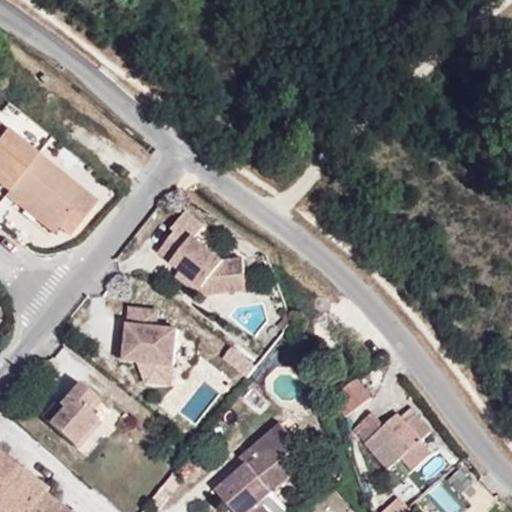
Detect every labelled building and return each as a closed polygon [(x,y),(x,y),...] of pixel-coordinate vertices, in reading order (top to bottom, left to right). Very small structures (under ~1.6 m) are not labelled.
[(494,96),(511,75),(511,58),(497,46),(471,76),(494,96)] [(0,188),(3,191),(35,151),(0,122),(0,188)] [(67,233),(82,215),(71,206),(83,190),(35,151),(3,191),(1,194),(13,204),(20,196),(55,224),(67,233)] [(95,200),(83,190),(71,206),(82,215),(95,200)] [(55,224),(20,196),(13,204),(48,232),(55,224)] [(185,233),(194,222),(177,209),(165,224),(168,226),(151,248),(181,272),(182,283),(193,292),(225,288),(237,272),(234,255),(217,257),(185,233)] [(182,283),(181,272),(174,266),(169,273),(182,283)] [(238,286),(237,272),(225,288),(238,286)] [(113,329),(106,328),(104,350),(124,352),(132,373),(157,375),(163,320),(142,317),(143,301),(116,298),(114,314),(113,329)] [(113,329),(114,314),(108,314),(106,328),(113,329)] [(252,367),(227,348),(219,358),(244,378),(252,367)] [(91,397),(72,378),(52,399),(37,416),(64,441),(77,427),(80,430),(91,418),(81,408),(91,397)] [(34,413),(37,416),(52,399),(49,396),(34,413)] [(443,444),(409,405),(388,424),(366,444),(390,471),(403,460),(413,471),(443,444)] [(388,424),(373,409),(352,429),(366,444),(388,424)] [(289,474),(277,459),(296,444),(278,423),(247,450),(252,456),(214,488),(233,511),(265,511),(256,502),(289,474)] [(77,427),(64,441),(67,444),(80,430),(77,427)] [(0,449),(0,511),(67,511),(44,492),(47,488),(0,449)] [(252,456),(247,450),(239,456),(244,462),(252,456)] [(399,511),(410,502),(401,492),(379,511),(399,511)] [(419,511),(410,502),(399,511),(419,511)]
